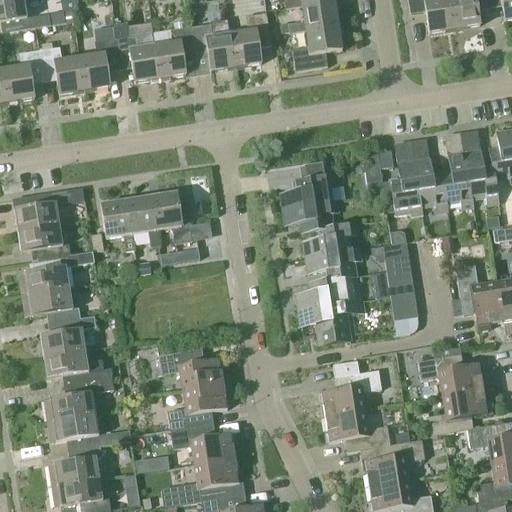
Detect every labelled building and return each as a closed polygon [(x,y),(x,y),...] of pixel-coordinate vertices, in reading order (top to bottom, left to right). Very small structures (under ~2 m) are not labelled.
[(25,21),(22,0),(0,3),(0,25),(6,25),(7,25),(9,35),(39,31),(49,29),(48,21),(47,18),(28,21),(25,21)] [(99,30),(112,27),(107,0),(105,0),(94,2),(99,30)] [(284,12),(300,10),(300,8),(333,3),(332,0),(298,0),(299,1),(283,3),(284,12)] [(453,33),(447,0),(406,0),(410,18),(425,15),(428,37),(453,33)] [(447,0),(453,33),(479,29),(476,13),(489,11),(486,0),(447,0)] [(511,0),(486,0),(489,11),(502,9),(504,24),(511,23),(511,0)] [(300,8),(300,10),(303,25),(287,28),(288,37),(304,35),(304,33),(337,28),(333,3),(300,8)] [(247,36),(230,38),(234,71),(260,67),(256,41),(269,39),(265,16),(244,19),(247,36)] [(234,71),(230,38),(212,41),(210,28),(190,31),(194,61),(207,59),(209,75),(234,71)] [(341,53),(337,28),(304,33),(304,35),(306,50),(290,52),(294,75),(326,70),(324,56),(341,53)] [(171,47),(154,50),(159,83),(185,79),(182,63),(194,61),(190,31),(169,34),(171,47)] [(152,37),(114,43),(119,72),(132,71),(132,73),(134,87),(159,83),(154,50),(152,37)] [(78,61),(83,94),(109,90),(106,75),(119,72),(114,43),(94,46),(96,59),(78,61)] [(38,54),(43,84),(56,82),(59,98),(83,94),(78,61),(61,64),(59,51),(38,54)] [(3,73),(8,106),(34,102),(31,86),(43,84),(38,54),(18,58),(20,71),(3,73)] [(488,153),(490,169),(491,169),(494,184),(495,184),(509,181),(510,189),(511,188),(511,139),(511,134),(495,137),(497,152),(488,153)] [(498,205),(495,184),(494,184),(491,169),(490,169),(480,170),(475,135),(460,137),(470,203),(486,200),(487,207),(498,205)] [(450,175),(440,177),(444,207),(446,207),(460,204),(461,212),(472,210),(470,203),(460,137),(444,139),(450,175)] [(425,143),(409,145),(420,210),(421,210),(434,208),(435,215),(447,213),(446,207),(444,207),(440,177),(430,178),(425,143)] [(422,217),(421,210),(420,210),(409,145),(394,148),(399,183),(389,185),(394,215),(409,212),(410,219),(422,217)] [(376,154),(365,156),(367,170),(379,168),(377,156),(376,154)] [(390,154),(377,156),(379,168),(379,172),(393,170),(390,154)] [(279,197),(281,213),(327,206),(326,205),(324,191),(332,190),(330,179),(328,166),(301,171),(303,184),(293,185),(294,195),(279,197)] [(17,235),(59,228),(55,207),(69,205),(75,207),(83,205),(81,191),(35,198),(37,210),(14,213),(17,235)] [(176,197),(150,201),(155,233),(157,233),(171,231),(174,247),(191,244),(189,227),(193,222),(190,204),(185,201),(177,202),(176,197)] [(150,201),(126,204),(132,237),(133,237),(148,234),(150,250),(159,249),(157,233),(155,233),(150,201)] [(135,252),(133,237),(132,237),(126,204),(100,209),(106,241),(123,238),(126,254),(127,263),(135,262),(133,252),(135,252)] [(327,206),(281,213),(284,229),(299,226),(301,237),(316,235),(331,232),(331,231),(329,217),(337,216),(335,204),(326,205),(327,206)] [(473,225),(466,226),(467,234),(474,233),(473,225)] [(44,252),(46,263),(70,258),(68,248),(62,249),(59,228),(17,235),(20,256),(44,252)] [(356,228),(331,231),(331,232),(316,235),(317,243),(302,245),(305,261),(349,254),(347,240),(358,238),(356,228)] [(444,255),(454,254),(452,239),(442,240),(444,255)] [(381,250),(383,262),(407,258),(405,246),(381,250)] [(162,268),(199,262),(198,252),(160,258),(162,268)] [(360,252),(349,254),(305,261),(307,277),(322,275),(324,284),(324,285),(346,281),(346,282),(354,281),(352,265),(362,264),(360,252)] [(27,298),(68,292),(65,271),(94,266),(92,255),(70,258),(46,263),(37,264),(39,274),(23,277),(27,298)] [(409,270),(407,258),(383,262),(385,274),(409,270)] [(511,282),(494,285),(501,325),(511,323),(511,263),(511,270),(511,282)] [(150,277),(149,266),(137,267),(139,279),(150,277)] [(501,325),(494,285),(476,288),(473,269),(454,272),(462,318),(474,317),(477,335),(486,334),(485,328),(501,325)] [(387,287),(411,283),(409,270),(385,274),(387,287)] [(358,305),(358,304),(354,281),(346,282),(346,281),(324,285),(324,284),(309,286),(310,296),(296,298),(298,314),(344,307),(358,305)] [(389,299),(413,295),(411,283),(387,287),(389,299)] [(72,312),(68,292),(27,298),(30,319),(54,316),(55,326),(62,325),(79,322),(78,311),(72,312)] [(391,312),(415,308),(413,295),(389,299),(391,312)] [(344,307),(298,314),(301,330),(315,328),(317,337),(318,348),(349,343),(348,333),(345,317),(364,314),(363,304),(358,304),(358,305),(344,307)] [(417,320),(415,308),(391,312),(393,324),(417,320)] [(39,339),(43,361),(84,355),(81,333),(96,331),(94,320),(79,322),(62,325),(63,335),(39,339)] [(178,375),(181,394),(222,388),(218,363),(202,366),(200,352),(157,359),(160,378),(178,375)] [(84,355),(43,361),(46,383),(67,379),(70,379),(71,389),(110,383),(108,372),(104,372),(102,360),(86,362),(85,361),(84,355)] [(439,381),(442,400),(481,393),(478,378),(485,376),(484,367),(463,370),(461,359),(418,365),(421,384),(439,381)] [(324,421),(366,415),(364,397),(381,394),(378,375),(359,378),(357,365),(333,369),(337,394),(321,396),(324,421)] [(49,403),(53,424),(94,418),(90,397),(112,393),(110,383),(71,389),(73,399),(49,403)] [(222,388),(181,394),(184,412),(165,415),(169,435),(212,428),(210,416),(227,414),(222,388)] [(430,439),(467,434),(472,433),(470,421),(492,417),(490,407),(483,408),(481,393),(442,400),(445,418),(427,421),(430,439)] [(369,433),(366,415),(324,421),(328,446),(344,444),(346,456),(359,454),(378,451),(390,449),(387,430),(369,433)] [(94,418),(53,424),(56,446),(80,442),(81,453),(99,449),(113,447),(131,445),(129,434),(97,439),(94,418)] [(488,450),(491,468),(511,464),(511,438),(509,427),(472,433),(467,434),(470,452),(488,450)] [(189,450),(193,470),(234,463),(230,438),(214,440),(212,428),(169,435),(172,453),(189,450)] [(395,438),(396,448),(409,446),(407,436),(395,438)] [(364,467),(368,491),(410,484),(407,465),(425,463),(422,444),(409,446),(396,448),(390,449),(378,451),(359,454),(361,467),(364,467)] [(101,460),(99,449),(81,453),(75,454),(76,464),(54,468),(57,489),(97,483),(94,461),(101,460)] [(147,463),(135,465),(136,476),(148,474),(147,463)] [(234,463),(193,470),(195,487),(177,490),(180,510),(200,507),(224,503),(222,491),(238,488),(234,463)] [(475,489),(478,508),(505,504),(511,502),(511,464),(491,468),(494,486),(475,489)] [(135,478),(126,480),(127,491),(137,490),(135,478)] [(97,483),(57,489),(60,510),(84,506),(84,511),(114,511),(113,502),(101,503),(97,483)] [(410,484),(368,491),(371,511),(432,511),(430,499),(412,502),(410,484)] [(245,511),(244,500),(224,503),(200,507),(200,511),(262,511),(262,510),(246,511),(245,511)]
